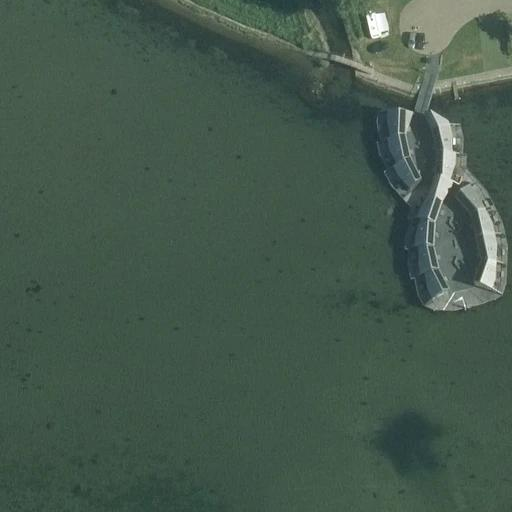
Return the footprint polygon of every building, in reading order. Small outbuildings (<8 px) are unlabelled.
[(389,104),(389,115),(392,131),(407,128),(408,105),(389,104)] [(452,118),(433,122),(438,145),(454,145),(454,129),(452,118)] [(392,131),(389,132),(391,143),(399,158),(413,151),(407,128),(392,131)] [(438,145),(437,168),(452,173),(457,157),(457,146),(454,145),(438,145)] [(399,158),(396,160),(401,169),(412,182),(424,171),(413,151),(399,158)] [(472,177),(458,190),(474,207),(488,200),(480,185),(472,177)] [(423,200),(420,211),(424,212),(438,216),(445,194),(432,186),(423,200)] [(488,200),(474,207),(479,230),(498,226),(496,215),(488,200)] [(419,228),(418,239),(422,239),(438,240),(438,216),(424,212),(419,228)] [(498,226),(479,230),(485,253),(500,253),(500,236),(498,226)] [(422,239),(422,256),(424,266),(428,266),(443,262),(438,240),(422,239)] [(485,253),(478,275),(496,280),(499,270),(500,253),(485,253)] [(443,262),(428,266),(432,282),(437,292),(454,283),(443,262)]
